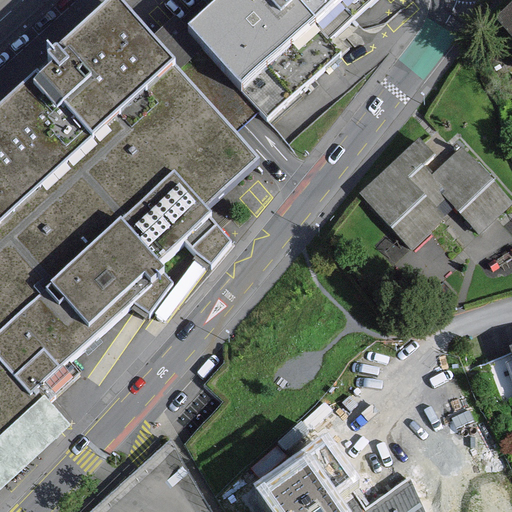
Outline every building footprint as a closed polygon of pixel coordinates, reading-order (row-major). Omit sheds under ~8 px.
[(330,46),(288,0),(207,0),(180,24),(202,48),(269,122),(340,58),(330,46)] [(288,0),(330,46),(380,0),(288,0)] [(116,13),(0,117),(0,443),(48,401),(39,392),(163,281),(154,271),(208,222),(203,216),(256,168),(172,76),(142,42),(116,13)] [(142,42),(172,76),(202,48),(180,24),(173,16),(142,42)] [(458,151),(431,176),(423,168),(432,160),(419,145),(364,196),(412,249),(444,220),(435,210),(446,200),(479,236),(510,207),(458,151)] [(328,435),(257,489),(273,511),(348,511),(336,494),(350,484),(361,476),(328,435)] [(511,511),(477,436),(441,453),(467,511),(511,511)] [(365,508),(350,484),(336,494),(348,511),(424,511),(409,481),(386,495),(365,508)]
